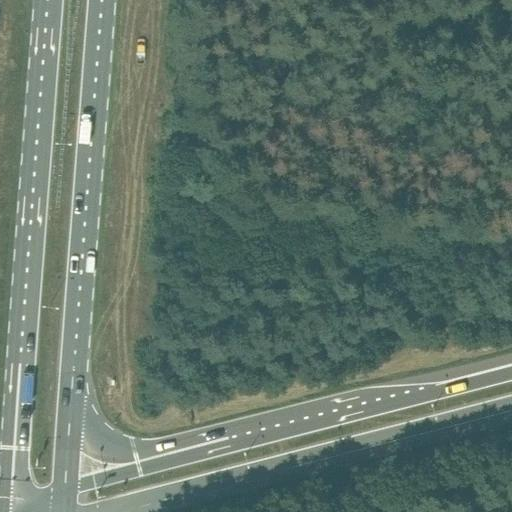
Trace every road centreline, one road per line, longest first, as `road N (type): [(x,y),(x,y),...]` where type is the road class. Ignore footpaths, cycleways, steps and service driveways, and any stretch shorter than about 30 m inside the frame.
road 1 (primary): [(41,0),(3,509)]
road 2 (primary): [(65,487),(102,0)]
road 3 (motorway): [(511,370),(65,487)]
road 4 (motorway): [(89,511),(511,400)]
